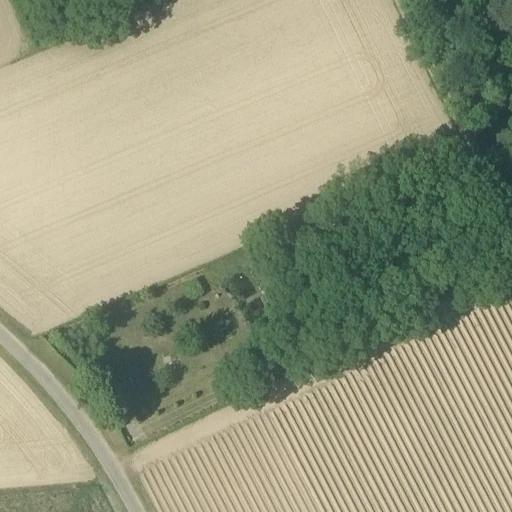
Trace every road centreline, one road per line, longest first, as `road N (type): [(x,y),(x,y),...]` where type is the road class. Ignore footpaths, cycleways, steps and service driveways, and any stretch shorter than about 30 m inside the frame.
road 1 (track): [(400,0),(511,250)]
road 2 (unclassified): [(136,511),(36,365),(0,333)]
